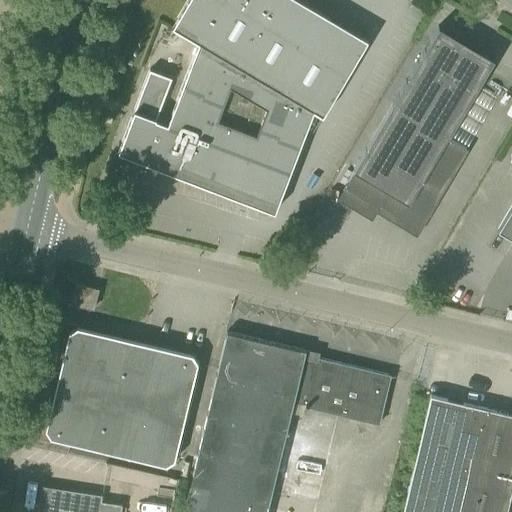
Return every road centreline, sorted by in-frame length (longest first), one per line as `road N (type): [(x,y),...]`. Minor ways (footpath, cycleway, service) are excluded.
road 1 (residential): [(511,343),(53,235)]
road 2 (tertiary): [(25,231),(88,0)]
road 3 (tertiary): [(0,354),(25,231)]
